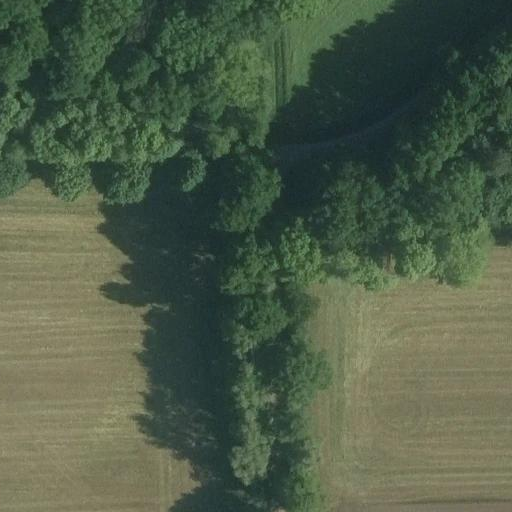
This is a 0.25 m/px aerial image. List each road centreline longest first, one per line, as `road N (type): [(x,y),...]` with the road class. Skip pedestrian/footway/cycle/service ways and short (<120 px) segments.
road 1 (unclassified): [(275,156),(283,511)]
road 2 (unclassified): [(275,156),(0,143)]
road 3 (unclassified): [(275,156),(389,113),(511,26)]
